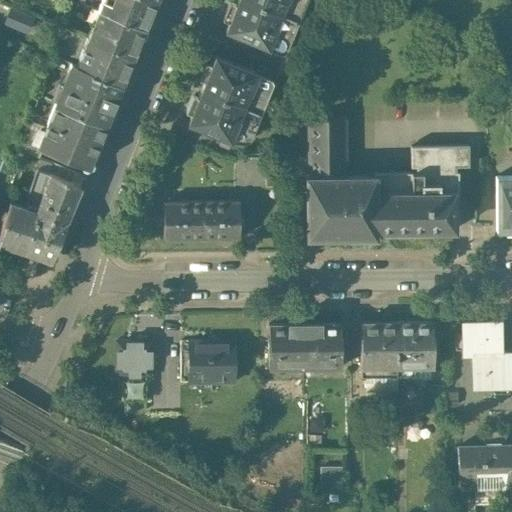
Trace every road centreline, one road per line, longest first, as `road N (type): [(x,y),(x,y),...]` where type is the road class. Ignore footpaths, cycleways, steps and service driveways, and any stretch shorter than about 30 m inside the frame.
road 1 (residential): [(83,275),(511,280)]
road 2 (residential): [(83,275),(186,0)]
